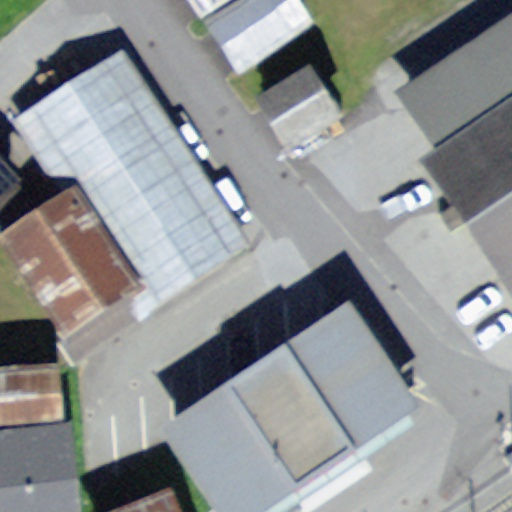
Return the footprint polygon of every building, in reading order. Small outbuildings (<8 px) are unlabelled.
[(194,0),(206,17),(231,0),(194,0)] [(225,48),(241,73),(315,27),(297,0),(251,0),(211,26),(225,48)] [(511,283),(511,36),(416,100),(447,146),(429,158),(511,283)] [(244,255),(117,58),(10,127),(63,209),(8,245),(82,360),(220,271),(244,255)] [(340,122),(313,74),(264,101),(277,126),(291,150),(340,122)] [(0,196),(10,189),(0,176),(0,196)] [(251,511),(322,464),(402,409),(344,324),(180,436),(231,511),(251,511)] [(57,382),(0,384),(0,428),(59,425),(57,382)] [(68,511),(63,432),(0,436),(0,511),(68,511)] [(171,511),(167,503),(146,511),(171,511)]
